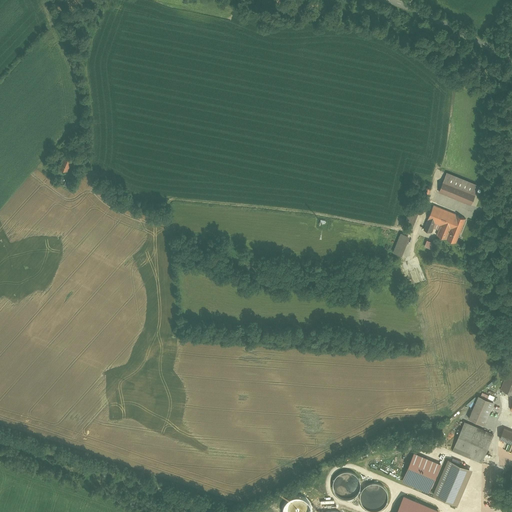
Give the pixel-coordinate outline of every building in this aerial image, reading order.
[(63,170),(68,173),(73,160),(63,157),(58,169),(63,170)] [(480,185),(448,172),(440,191),(472,204),(480,185)] [(415,224),(421,209),(411,205),(406,221),(415,224)] [(467,218),(433,205),(424,228),(433,232),(437,221),(442,223),(437,234),(458,242),(467,218)] [(397,243),(396,247),(406,250),(411,236),(401,233),(397,243)] [(429,239),(425,246),(433,249),(436,242),(429,239)] [(511,368),(502,390),(508,393),(511,383),(511,368)] [(495,400),(481,394),(471,417),(485,423),(495,400)] [(494,435),(477,427),(474,436),(461,430),(460,435),(488,447),(494,435)] [(511,431),(504,428),(500,438),(511,443),(511,431)] [(488,447),(460,435),(457,442),(485,454),(488,447)] [(492,457),(485,454),(457,442),(455,446),(471,453),(483,458),(484,463),(491,466),(492,457)] [(414,453),(402,481),(428,492),(440,463),(414,453)] [(483,458),(471,453),(469,457),(482,462),(483,458)] [(475,469),(449,458),(433,495),(459,506),(475,469)] [(363,490),(361,480),(355,472),(350,473),(351,475),(351,476),(342,478),(342,479),(339,491),(337,491),(337,493),(340,497),(349,499),(357,498),(359,501),(361,499),(368,509),(375,510),(379,510),(387,504),(389,496),(388,492),(383,485),(377,483),(371,484),(363,490)]
